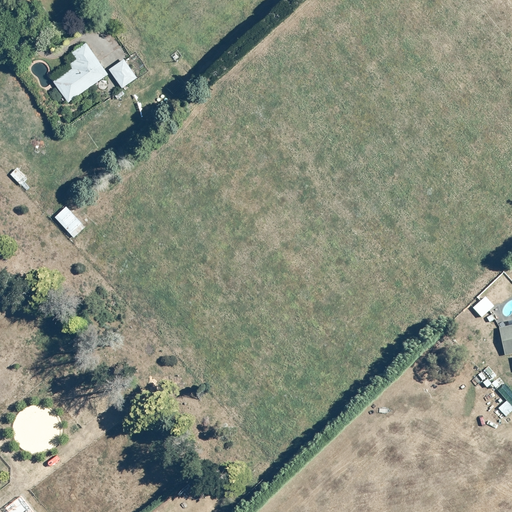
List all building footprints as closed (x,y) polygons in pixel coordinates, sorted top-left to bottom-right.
[(107,74),(85,43),(72,52),(77,59),(71,62),(75,67),(54,82),(67,102),(107,74)] [(135,78),(123,59),(108,69),(120,87),(135,78)] [(26,179),(16,168),(9,175),(19,186),(26,179)] [(81,224),(65,207),(53,218),(69,235),(72,239),(82,229),(79,226),(81,224)] [(511,324),(497,328),(503,355),(511,352),(511,356),(511,357),(511,358),(511,324)] [(498,403),(492,396),(484,402),(489,410),(498,403)] [(511,409),(505,401),(497,407),(504,416),(511,409)]
